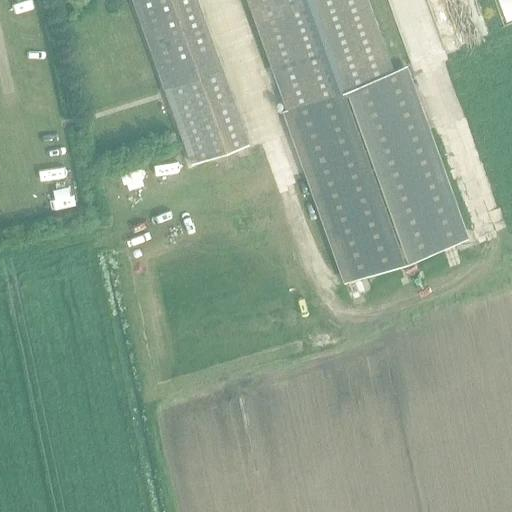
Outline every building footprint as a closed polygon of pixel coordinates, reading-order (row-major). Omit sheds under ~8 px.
[(132,0),(191,164),(248,144),(222,68),(197,0),(132,0)] [(367,0),(247,0),(287,110),(282,111),(343,282),(468,237),(407,67),(393,72),(367,0)] [(41,41),(47,30),(22,18),(16,29),(41,41)] [(163,151),(167,167),(180,164),(177,148),(163,151)] [(105,182),(110,203),(127,199),(122,178),(105,182)] [(263,221),(279,213),(273,200),(256,208),(263,221)] [(232,208),(218,209),(219,223),(233,222),(232,208)] [(284,247),(262,254),(269,275),(291,268),(284,247)]
